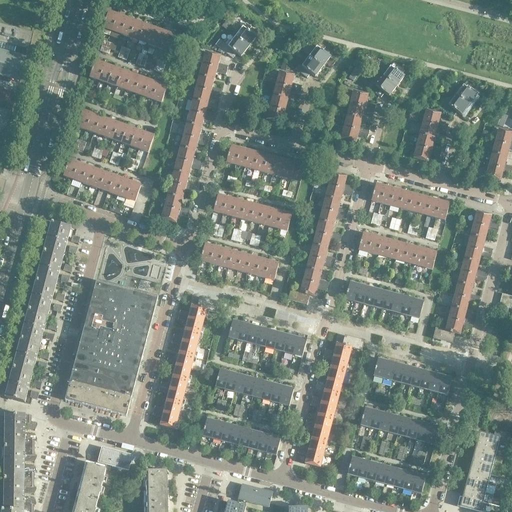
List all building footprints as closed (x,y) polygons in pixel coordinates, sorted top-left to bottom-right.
[(112,32),(117,16),(108,13),(102,29),(112,32)] [(120,35),(126,19),(117,16),(112,32),(120,35)] [(129,38),(135,23),(126,19),(120,35),(129,38)] [(138,42),(144,26),(135,23),(129,38),(138,42)] [(256,38),(248,32),(251,28),(246,24),(235,38),(248,48),(256,38)] [(0,129),(2,123),(0,122),(0,75),(13,79),(19,57),(14,55),(16,48),(26,51),(31,33),(0,25),(0,129)] [(147,45),(153,29),(144,26),(138,42),(147,45)] [(156,48),(162,32),(153,29),(147,45),(156,48)] [(165,51),(171,35),(162,32),(156,48),(165,51)] [(174,55),(180,39),(171,35),(165,51),(174,55)] [(241,58),(248,48),(235,38),(227,48),(226,46),(222,51),(233,59),(236,55),(241,58)] [(330,58),(322,52),(325,48),(320,44),(317,48),(316,48),(309,58),(322,68),(330,58)] [(217,69),(220,56),(205,53),(202,65),(217,69)] [(315,78),(322,68),(309,58),(302,67),(300,65),(296,70),(307,79),(310,74),(315,78)] [(99,82),(104,66),(95,62),(89,78),(99,82)] [(404,77),(396,72),(399,68),(393,64),(390,68),(390,67),(383,77),(396,87),(404,77)] [(214,81),(217,69),(202,65),(199,77),(214,81)] [(107,85),(113,69),(104,66),(99,82),(107,85)] [(116,88),(122,72),(113,69),(107,85),(116,88)] [(125,91),(131,75),(122,72),(116,88),(125,91)] [(291,88),(294,76),(279,72),(276,84),(291,88)] [(134,94),(140,78),(131,75),(125,91),(134,94)] [(211,92),(214,81),(199,77),(196,88),(211,92)] [(389,97),(396,87),(383,77),(375,87),(373,85),(370,90),(380,98),(384,94),(389,97)] [(143,98),(149,82),(140,78),(134,94),(143,98)] [(152,101),(158,85),(149,82),(143,98),(152,101)] [(472,94),(468,91),(472,86),(466,82),(463,86),(455,96),(469,106),(476,96),(472,94)] [(288,100),(291,88),(276,84),(273,96),(288,100)] [(161,104),(167,88),(158,85),(152,101),(161,104)] [(208,105),(211,92),(196,88),(192,101),(208,105)] [(365,108),(368,96),(353,92),(350,104),(365,108)] [(285,112),(288,100),(273,96),(270,108),(285,112)] [(461,116),(469,106),(455,96),(448,106),(446,104),(442,109),(453,117),(457,113),(461,116)] [(204,116),(208,105),(192,101),(189,112),(204,116)] [(362,120),(365,108),(350,104),(347,116),(362,120)] [(7,120),(9,109),(0,107),(0,115),(1,116),(1,119),(7,120)] [(281,124),(285,112),(270,108),(266,120),(281,124)] [(437,127),(441,115),(425,111),(422,123),(437,127)] [(85,131),(91,115),(82,112),(76,128),(85,131)] [(201,128),(204,116),(189,112),(186,124),(201,128)] [(94,134),(100,118),(91,115),(85,131),(94,134)] [(359,132),(362,120),(347,116),(344,128),(359,132)] [(103,137),(109,121),(100,118),(94,134),(103,137)] [(112,141),(118,125),(109,121),(103,137),(112,141)] [(434,139),(437,127),(422,123),(419,135),(434,139)] [(198,140),(201,128),(186,124),(183,136),(198,140)] [(121,144),(127,128),(118,125),(112,141),(121,144)] [(130,147),(136,131),(127,128),(121,144),(130,147)] [(355,144),(359,132),(344,128),(340,140),(355,144)] [(510,146),(511,137),(511,133),(498,130),(495,142),(510,146)] [(139,150),(144,134),(136,131),(130,147),(139,150)] [(148,154),(154,138),(144,134),(139,150),(148,154)] [(431,151),(434,139),(419,135),(416,147),(431,151)] [(195,152),(198,140),(183,136),(180,148),(195,152)] [(507,158),(510,146),(495,142),(492,154),(507,158)] [(235,166),(240,150),(230,147),(226,164),(235,166)] [(428,163),(431,151),(416,147),(413,159),(428,163)] [(192,164),(195,152),(180,148),(177,160),(192,164)] [(245,168),(249,152),(240,150),(235,166),(245,168)] [(254,171),(258,155),(249,152),(245,168),(254,171)] [(503,170),(507,158),(492,154),(488,166),(503,170)] [(263,173),(267,157),(258,155),(254,171),(263,173)] [(272,176),(276,159),(267,157),(263,173),(272,176)] [(281,178),(286,162),(276,159),(272,176),(281,178)] [(189,176),(192,164),(177,160),(174,172),(189,176)] [(72,180),(78,164),(69,161),(63,177),(72,180)] [(291,180),(295,164),(286,162),(281,178),(291,180)] [(81,184),(87,168),(78,164),(72,180),(81,184)] [(300,183),(304,167),(295,164),(291,180),(300,183)] [(500,182),(503,170),(488,166),(485,178),(500,182)] [(90,187),(96,171),(87,168),(81,184),(90,187)] [(99,190),(105,174),(96,171),(90,187),(99,190)] [(185,188),(189,176),(174,172),(170,184),(185,188)] [(108,193),(114,177),(105,174),(99,190),(108,193)] [(343,190),(347,178),(331,174),(328,186),(343,190)] [(117,196),(123,181),(114,177),(108,193),(117,196)] [(126,200),(131,184),(123,181),(117,196),(126,200)] [(135,203),(141,187),(131,184),(126,200),(135,203)] [(182,200),(185,188),(170,184),(167,196),(182,200)] [(380,204),(385,188),(375,185),(373,193),(372,196),(373,196),(371,202),(380,204)] [(340,202),(343,190),(328,186),(325,198),(340,202)] [(390,207),(394,190),(385,188),(380,204),(390,207)] [(399,209),(403,193),(394,190),(390,207),(399,209)] [(408,212),(412,195),(403,193),(399,209),(408,212)] [(417,214),(421,198),(412,195),(408,212),(417,214)] [(179,212),(182,200),(167,196),(164,208),(179,212)] [(222,215),(227,199),(217,196),(215,204),(214,207),(215,207),(213,213),(222,215)] [(337,214),(340,202),(325,198),(322,210),(337,214)] [(426,216),(431,200),(421,198),(417,214),(426,216)] [(232,218),(236,201),(227,199),(222,215),(232,218)] [(435,219),(440,203),(431,200),(426,216),(435,219)] [(241,220),(245,204),(236,201),(232,218),(241,220)] [(445,221),(449,205),(440,203),(435,219),(445,221)] [(250,222),(254,206),(245,204),(241,220),(250,222)] [(259,225),(263,208),(254,206),(250,222),(259,225)] [(176,224),(179,212),(164,208),(161,220),(176,224)] [(268,227),(273,211),(263,208),(259,225),(268,227)] [(334,226),(337,214),(322,210),(319,222),(334,226)] [(278,230),(282,213),(273,211),(268,227),(278,230)] [(488,228),(491,216),(476,212),(473,224),(488,228)] [(287,232),(291,216),(282,213),(278,230),(287,232)] [(331,238),(334,226),(319,222),(316,234),(331,238)] [(67,244),(71,229),(58,225),(58,224),(54,223),(54,224),(51,224),(49,232),(48,232),(47,235),(48,235),(47,239),(67,244)] [(485,240),(488,228),(473,224),(470,236),(485,240)] [(327,250),(331,238),(316,234),(312,246),(327,250)] [(367,253),(372,237),(362,235),(360,243),(359,245),(360,245),(358,251),(367,253)] [(79,244),(80,238),(73,236),(71,242),(79,244)] [(482,252),(485,240),(470,236),(467,248),(482,252)] [(377,256),(381,240),(372,237),(367,253),(377,256)] [(63,258),(66,246),(67,244),(47,239),(47,242),(46,242),(45,245),(46,245),(44,253),(63,258)] [(386,258),(390,242),(381,240),(377,256),(386,258)] [(395,261),(399,244),(390,242),(386,258),(395,261)] [(404,263),(408,247),(399,244),(395,261),(404,263)] [(209,264),(214,248),(204,246),(202,254),(201,256),(202,256),(200,262),(209,264)] [(324,262),(327,250),(312,246),(309,258),(324,262)] [(75,255),(77,249),(69,247),(68,253),(75,255)] [(413,266),(418,249),(408,247),(404,263),(413,266)] [(219,267),(223,251),(214,248),(209,264),(219,267)] [(479,264),(482,252),(467,248),(464,260),(479,264)] [(422,268),(427,252),(418,249),(413,266),(422,268)] [(228,269),(232,253),(223,251),(219,267),(228,269)] [(432,271),(436,254),(427,252),(422,268),(432,271)] [(59,273),(63,258),(44,253),(41,261),(40,261),(40,264),(41,264),(40,268),(59,273)] [(237,272),(241,255),(232,253),(228,269),(237,272)] [(246,274),(250,258),(241,255),(237,272),(246,274)] [(255,276),(260,260),(250,258),(246,274),(255,276)] [(321,273),(324,262),(309,258),(306,269),(321,273)] [(265,279),(269,263),(260,260),(255,276),(265,279)] [(476,276),(479,264),(464,260),(460,272),(476,276)] [(274,281),(278,266),(278,265),(269,263),(265,279),(274,281)] [(71,273),(72,267),(65,265),(63,271),(71,273)] [(55,287),(58,275),(59,273),(40,268),(39,271),(38,271),(37,274),(38,274),(36,282),(55,287)] [(318,285),(321,273),(306,269),(303,281),(318,285)] [(472,288),(476,276),(460,272),(457,284),(472,288)] [(68,284),(69,278),(62,276),(61,282),(68,284)] [(125,298),(127,289),(96,281),(94,290),(125,298)] [(315,297),(318,285),(303,281),(300,293),(309,296),(315,297)] [(51,302),(55,287),(36,282),(34,290),(33,290),(32,293),(33,293),(32,297),(51,302)] [(354,303),(359,286),(349,284),(347,292),(346,295),(345,300),(354,303)] [(469,300),(472,288),(457,284),(454,296),(469,300)] [(364,305),(368,289),(359,286),(354,303),(364,305)] [(156,306),(158,297),(127,289),(125,298),(156,306)] [(373,308),(377,291),(368,289),(364,305),(373,308)] [(122,307),(125,298),(94,290),(92,299),(122,307)] [(307,306),(309,296),(300,293),(290,290),(288,301),(307,306)] [(382,310),(386,294),(377,291),(373,308),(382,310)] [(63,302),(65,296),(57,294),(56,300),(63,302)] [(391,312),(395,296),(386,294),(382,310),(391,312)] [(511,303),(511,302),(511,297),(502,294),(500,300),(511,303)] [(400,315),(405,299),(395,296),(391,312),(400,315)] [(466,312),(469,300),(454,296),(451,308),(466,312)] [(48,316),(51,304),(51,302),(32,297),(31,300),(30,300),(30,303),(28,311),(48,316)] [(153,316),(156,306),(125,298),(122,307),(153,316)] [(216,313),(219,303),(199,298),(197,308),(207,310),(206,311),(216,313)] [(120,317),(122,307),(92,299),(89,309),(120,317)] [(409,317),(414,301),(405,299),(400,315),(409,317)] [(510,309),(511,303),(500,300),(499,306),(508,309),(510,309)] [(419,320),(423,303),(414,301),(409,317),(419,320)] [(60,313),(62,307),(54,305),(53,311),(60,313)] [(203,322),(206,311),(207,310),(197,308),(191,306),(188,318),(203,322)] [(507,314),(508,309),(499,306),(497,312),(507,314)] [(151,325),(153,316),(122,307),(120,317),(151,325)] [(463,324),(466,312),(451,308),(448,320),(463,324)] [(118,326),(120,317),(89,309),(87,318),(118,326)] [(44,331),(48,316),(28,311),(26,319),(25,319),(24,322),(25,322),(24,326),(44,331)] [(148,334),(151,325),(120,317),(118,326),(148,334)] [(115,335),(118,326),(87,318),(84,327),(115,335)] [(200,334),(203,322),(188,318),(185,330),(200,334)] [(460,336),(463,324),(448,320),(445,331),(445,332),(454,334),(460,336)] [(238,341),(242,325),(232,322),(228,338),(238,341)] [(55,331),(57,325),(50,323),(48,329),(55,331)] [(247,343),(251,327),(242,325),(238,341),(247,343)] [(40,345),(43,333),(44,331),(24,326),(24,329),(23,329),(22,332),(23,332),(21,340),(40,345)] [(146,343),(148,334),(118,326),(115,335),(146,343)] [(113,344),(115,335),(84,327),(82,336),(113,344)] [(256,346),(260,330),(251,327),(247,343),(256,346)] [(452,344),(454,334),(445,332),(445,331),(435,329),(433,339),(452,344)] [(197,346),(200,334),(185,330),(182,342),(197,346)] [(265,348),(269,332),(260,330),(256,346),(265,348)] [(274,351),(278,334),(269,332),(265,348),(274,351)] [(52,342),(54,336),(46,334),(45,340),(52,342)] [(283,353),(288,337),(278,334),(274,351),(283,353)] [(144,352),(146,343),(115,335),(113,344),(144,352)] [(110,353),(113,344),(82,336),(80,345),(110,353)] [(361,351),(364,341),(344,336),(342,346),(352,349),(351,349),(361,351)] [(292,355),(297,339),(288,337),(283,353),(292,355)] [(302,358),(306,342),(297,339),(292,355),(302,358)] [(36,360),(40,345),(21,340),(18,348),(17,348),(17,351),(18,351),(17,355),(36,360)] [(194,358),(197,346),(182,342),(179,354),(194,358)] [(141,361),(144,352),(113,344),(110,353),(141,361)] [(348,361),(351,349),(352,349),(342,346),(337,344),(333,357),(348,361)] [(108,362),(110,353),(80,345),(77,354),(108,362)] [(48,361),(49,354),(42,352),(40,358),(48,361)] [(139,370),(141,361),(110,353),(108,362),(139,370)] [(106,371),(108,362),(77,354),(75,363),(106,371)] [(191,370),(194,358),(179,354),(176,366),(191,370)] [(32,374),(35,362),(36,360),(17,355),(16,358),(15,358),(14,361),(15,361),(13,369),(32,374)] [(345,372),(348,361),(333,357),(330,368),(345,372)] [(383,379),(387,363),(378,360),(373,377),(383,379)] [(136,379),(139,370),(108,362),(106,371),(136,379)] [(45,371),(46,365),(39,363),(37,369),(45,371)] [(103,380),(106,371),(75,363),(72,372),(103,380)] [(392,382),(396,365),(387,363),(383,379),(392,382)] [(401,384),(405,368),(396,365),(392,382),(401,384)] [(188,382),(191,370),(176,366),(173,378),(188,382)] [(342,384),(345,372),(330,368),(327,380),(342,384)] [(410,386),(414,370),(405,368),(401,384),(410,386)] [(28,389),(32,374),(13,369),(11,377),(10,377),(9,380),(10,380),(9,384),(28,389)] [(419,389),(424,373),(414,370),(410,386),(419,389)] [(134,389),(136,379),(106,371),(103,380),(134,389)] [(225,390),(229,374),(219,371),(215,388),(225,390)] [(101,390),(103,380),(72,372),(70,382),(101,390)] [(428,391),(433,375),(424,373),(419,389),(428,391)] [(234,393),(238,376),(229,374),(225,390),(234,393)] [(438,394),(442,377),(433,375),(428,391),(438,394)] [(243,395),(247,379),(238,376),(234,393),(243,395)] [(447,396),(451,380),(442,377),(438,394),(447,396)] [(184,394),(188,382),(173,378),(169,390),(184,394)] [(252,397),(256,381),(247,379),(243,395),(252,397)] [(131,398),(134,389),(103,380),(101,390),(131,398)] [(339,396),(342,384),(327,380),(324,392),(339,396)] [(40,389),(42,383),(34,381),(33,387),(40,389)] [(261,400),(265,384),(256,381),(252,397),(261,400)] [(126,417),(131,398),(101,390),(70,382),(65,401),(126,417)] [(25,403),(28,391),(28,389),(9,384),(8,387),(7,387),(7,390),(5,398),(8,399),(7,400),(11,401),(12,400),(25,403)] [(270,402),(275,386),(265,384),(261,400),(270,402)] [(279,405),(284,388),(275,386),(270,402),(279,405)] [(289,407),(293,391),(284,388),(279,405),(289,407)] [(181,406),(184,394),(169,390),(166,402),(181,406)] [(37,400),(39,394),(31,392),(30,398),(37,400)] [(336,408),(339,396),(324,392),(321,404),(336,408)] [(178,418),(181,406),(166,402),(163,414),(178,418)] [(333,420),(336,408),(321,404),(318,416),(333,420)] [(370,429),(374,412),(364,410),(360,426),(370,429)] [(379,431),(383,415),(374,412),(370,429),(379,431)] [(175,430),(178,418),(163,414),(160,426),(175,430)] [(388,433),(392,417),(383,415),(379,431),(388,433)] [(25,430),(25,424),(25,416),(5,416),(5,417),(3,417),(3,422),(3,428),(5,429),(5,435),(3,436),(3,448),(24,448),(25,441),(25,435),(25,430)] [(330,432),(333,420),(318,416),(314,428),(330,432)] [(397,436),(401,419),(392,417),(388,433),(397,436)] [(406,438),(411,422),(401,419),(397,436),(406,438)] [(212,440),(216,423),(206,421),(204,429),(203,431),(204,432),(202,437),(212,440)] [(415,441),(420,424),(411,422),(406,438),(415,441)] [(221,442),(225,426),(216,423),(212,440),(221,442)] [(425,443),(429,427),(420,424),(415,441),(425,443)] [(230,444),(234,428),(225,426),(221,442),(230,444)] [(434,446),(438,429),(429,427),(425,443),(434,446)] [(239,447),(243,430),(234,428),(230,444),(239,447)] [(326,444),(330,432),(314,428),(311,440),(326,444)] [(248,449),(253,433),(243,430),(239,447),(248,449)] [(257,452),(262,435),(253,433),(248,449),(257,452)] [(483,503),(500,438),(479,433),(462,498),(459,497),(457,507),(476,511),(502,511),(504,509),(483,503)] [(267,454),(271,438),(262,435),(257,452),(267,454)] [(276,456),(280,440),(271,438),(267,454),(276,456)] [(323,456),(326,444),(311,440),(308,452),(323,456)] [(24,462),(24,456),(24,448),(3,448),(2,460),(5,462),(5,467),(2,468),(2,480),(24,480),(24,473),(24,467),(24,462)] [(113,467),(117,453),(101,449),(98,463),(97,468),(104,470),(106,465),(113,467)] [(128,471),(132,456),(117,452),(117,453),(113,467),(128,471)] [(320,468),(323,456),(308,452),(305,464),(320,468)] [(357,478),(361,462),(352,459),(349,467),(348,470),(349,470),(347,475),(357,478)] [(366,480),(370,464),(361,462),(357,478),(366,480)] [(375,483),(379,466),(370,464),(366,480),(375,483)] [(97,502),(105,471),(104,470),(97,468),(88,466),(79,497),(97,502)] [(384,485),(388,469),(379,466),(375,483),(384,485)] [(393,487),(398,471),(388,469),(384,485),(393,487)] [(402,490),(407,474),(398,471),(393,487),(402,490)] [(167,491),(167,480),(167,472),(148,472),(149,491),(167,491)] [(412,492),(416,476),(407,474),(402,490),(412,492)] [(421,495),(425,478),(416,476),(412,492),(421,495)] [(24,494),(24,488),(24,480),(2,480),(2,492),(4,494),(4,499),(2,500),(1,511),(23,511),(24,505),(24,499),(24,494)] [(253,504),(257,490),(242,486),(238,500),(246,502),(253,504)] [(269,508),(272,494),(257,490),(253,504),(269,508)] [(167,507),(167,498),(167,491),(149,491),(149,507),(167,507)] [(94,511),(97,502),(79,497),(75,511),(94,511)] [(245,507),(237,505),(228,503),(225,511),(244,511),(246,508),(245,507)]
